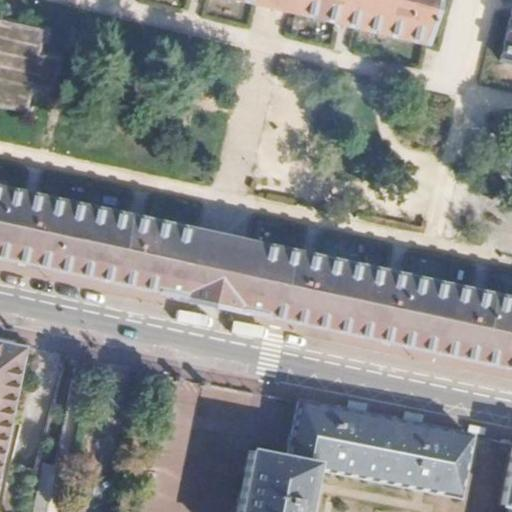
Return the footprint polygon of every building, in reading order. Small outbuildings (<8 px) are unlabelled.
[(240,0),(274,8),(421,42),(431,0),(240,0)] [(511,0),(498,61),(511,64),(511,0)] [(0,112),(25,119),(32,93),(53,97),(61,60),(41,54),(46,30),(0,18),(0,112)] [(0,258),(153,291),(153,292),(174,298),(174,300),(239,313),(240,311),(261,316),(261,315),(511,370),(511,302),(221,240),(0,191),(0,258)] [(0,423),(16,346),(0,342),(0,423)] [(284,458),(248,450),(235,511),(300,511),(310,467),(454,497),(467,437),(295,402),(284,458)] [(496,507),(506,509),(505,511),(511,511),(511,442),(510,442),(509,446),(496,507)] [(46,511),(55,465),(42,463),(33,511),(46,511)]
